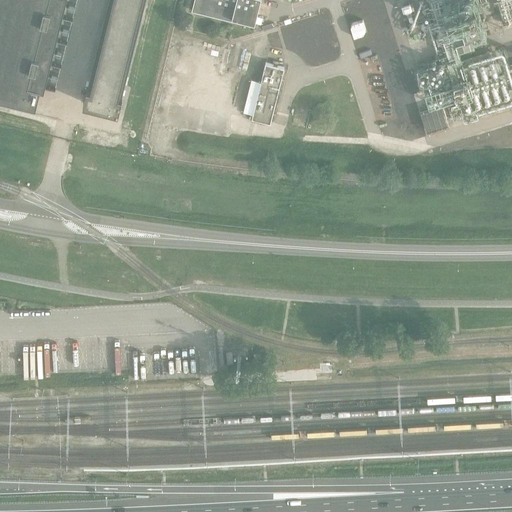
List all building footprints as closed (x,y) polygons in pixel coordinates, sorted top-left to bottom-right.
[(0,0),(0,95),(36,104),(40,86),(44,87),(65,0),(0,0)] [(87,87),(83,103),(118,111),(122,96),(118,95),(141,0),(112,0),(91,88),(87,87)] [(193,0),(191,11),(232,21),(233,19),(254,24),(260,0),(193,0)] [(363,18),(350,22),(355,38),(367,34),(363,18)] [(428,138),(477,124),(475,117),(511,106),(511,79),(503,50),(487,54),(485,45),(484,41),(478,21),(442,32),(448,52),(449,56),(452,65),(424,73),(435,111),(421,115),(428,138)] [(285,67),(266,62),(253,117),(271,122),(285,67)]
